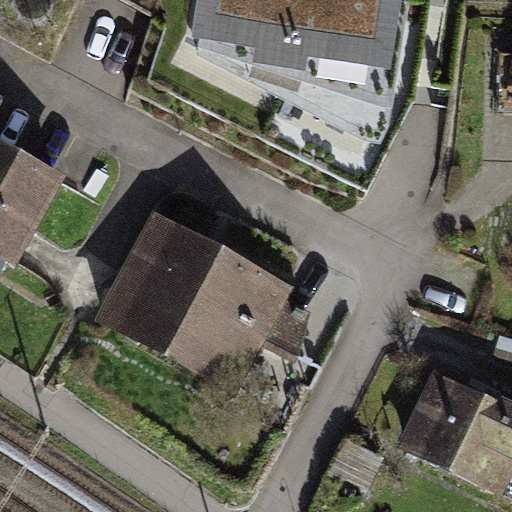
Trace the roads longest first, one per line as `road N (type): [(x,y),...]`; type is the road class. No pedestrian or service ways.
road 1 (residential): [(283,511),(386,309),(383,268),(0,61)]
road 2 (residential): [(210,511),(0,372)]
